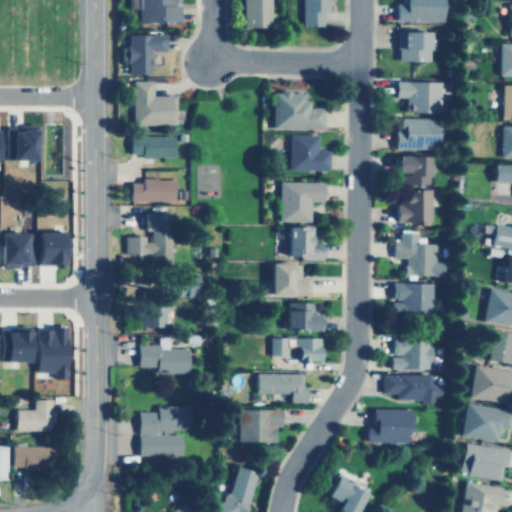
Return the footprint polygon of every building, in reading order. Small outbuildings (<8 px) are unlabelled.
[(177,22),(177,0),(129,0),(129,8),(137,8),(137,21),(177,22)] [(240,0),(240,27),(269,27),(269,0),(240,0)] [(300,0),(300,24),(321,25),(321,11),(327,11),(327,0),(300,0)] [(441,20),(440,0),(401,0),(401,2),(393,2),(394,21),(441,20)] [(396,61),(427,59),(426,31),(398,31),(399,46),(395,46),(396,61)] [(126,74),(148,74),(148,51),(162,51),(161,34),(125,34),(125,47),(118,47),(118,61),(126,61),(126,74)] [(497,75),(511,75),(511,42),(497,42),(497,75)] [(392,97),(403,97),(402,111),(436,112),(437,81),(392,79),(392,97)] [(150,80),(130,80),(130,124),(170,123),(169,94),(150,95),(150,80)] [(498,115),(511,115),(511,84),(499,84),(498,115)] [(270,128),(320,129),(321,106),(304,106),(304,91),(270,90),(270,128)] [(391,147),(435,148),(436,117),(397,116),(397,129),(392,129),(391,147)] [(6,159),(32,160),(33,124),(16,124),(16,130),(7,130),(6,159)] [(511,157),(511,125),(499,125),(498,157),(511,157)] [(287,169),(326,169),(326,150),(315,150),(315,134),(287,134),(287,169)] [(171,156),(171,135),(127,135),(127,153),(139,153),(139,157),(171,156)] [(426,156),(392,155),(392,171),(400,172),(400,184),(425,184),(426,156)] [(511,163),(492,163),(492,181),(511,181),(511,163)] [(171,178),(138,178),(138,181),(127,181),(127,200),(171,201),(171,178)] [(308,221),(308,201),(320,201),(320,182),(277,181),(276,221),(308,221)] [(428,189),(400,190),(401,203),(393,203),(393,221),(429,221),(428,189)] [(122,236),(122,253),(148,253),(148,267),(169,267),(169,212),(142,212),(143,231),(146,231),(146,235),(122,236)] [(488,244),(511,247),(511,225),(482,221),(481,232),(489,233),(488,244)] [(284,258),(320,257),(319,242),(311,242),(310,225),(283,226),(284,258)] [(60,264),(61,232),(35,231),(34,264),(60,264)] [(403,274),(443,275),(443,258),(434,258),(434,243),(415,243),(415,232),(397,232),(397,240),(391,240),(391,256),(404,256),(403,274)] [(511,283),(511,256),(503,255),(499,282),(511,283)] [(298,263),(267,263),(266,295),(308,296),(308,276),(297,276),(298,263)] [(195,273),(181,273),(181,281),(174,281),(174,297),(196,296),(195,273)] [(431,282),(390,281),(390,299),(389,299),(389,314),(430,314),(431,282)] [(481,320),(511,325),(511,292),(486,288),(481,320)] [(165,327),(166,292),(141,292),(140,326),(165,327)] [(311,314),(311,302),(284,301),(284,329),(316,329),(316,314),(311,314)] [(32,371),(50,371),(50,378),(63,378),(63,326),(46,326),(46,329),(32,329),(32,371)] [(25,361),(25,327),(0,327),(0,353),(1,353),(1,361),(25,361)] [(483,360),(510,363),(511,350),(511,332),(486,330),(483,360)] [(284,337),(267,336),(267,355),(284,355),(284,337)] [(316,361),(317,337),(294,336),(294,361),(316,361)] [(135,366),(154,366),(154,372),(186,372),(186,348),(167,348),(167,337),(156,337),(156,344),(135,343),(135,366)] [(429,343),(421,343),(422,338),(390,337),(390,355),(388,355),(388,368),(428,369),(429,343)] [(466,397),(502,402),(505,387),(511,387),(511,370),(471,364),(466,397)] [(302,402),(303,385),(300,385),(300,373),(253,372),(253,392),(286,393),(286,402),(302,402)] [(379,392),(393,392),(393,400),(437,400),(437,382),(428,382),(428,373),(379,373),(379,392)] [(32,408),(13,408),(13,430),(52,429),(51,398),(31,399),(32,408)] [(458,436),(495,441),(497,426),(506,427),(509,410),(463,403),(458,436)] [(136,455),(180,455),(180,431),(187,431),(187,404),(155,404),(155,410),(136,411),(136,455)] [(235,441),(271,442),(271,426),(277,426),(278,409),(235,408),(235,441)] [(410,431),(411,420),(407,419),(408,409),(369,408),(368,428),(362,428),(362,440),(404,442),(405,430),(410,431)] [(457,474),(498,480),(503,449),(461,442),(457,474)] [(10,467),(50,468),(50,445),(11,444),(10,467)] [(205,511),(242,511),(254,472),(233,466),(224,498),(204,508),(205,511)] [(337,501),(332,511),(352,511),(361,492),(348,487),(351,481),(334,474),(325,496),(337,501)] [(456,511),(493,511),(497,486),(462,481),(459,501),(458,501),(456,511)] [(165,511),(190,511),(186,502),(165,511)]
